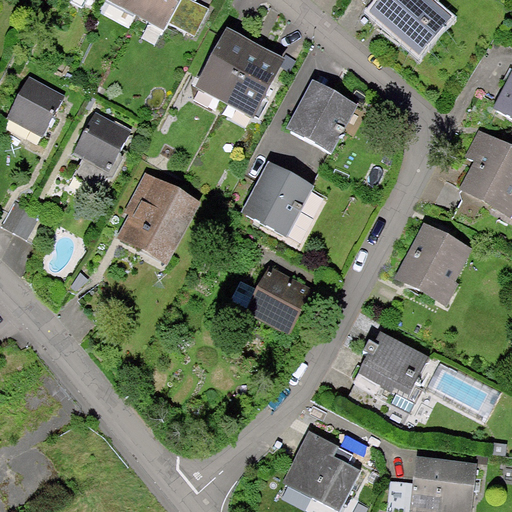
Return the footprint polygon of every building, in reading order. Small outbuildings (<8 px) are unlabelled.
[(109,0),(108,3),(136,17),(144,0),(109,0)] [(144,0),(136,17),(163,31),(178,0),(144,0)] [(449,23),(422,0),(387,0),(374,15),(420,56),(449,23)] [(255,51),(227,36),(198,91),(226,106),(255,51)] [(255,51),(226,106),(253,120),(282,65),(255,51)] [(65,96),(28,76),(7,116),(43,136),(65,96)] [(511,81),(494,114),(511,124),(511,81)] [(357,112),(314,88),(290,132),(332,156),(357,112)] [(131,130),(96,111),(73,151),(109,170),(131,130)] [(511,217),(511,152),(481,136),(468,160),(478,165),(462,195),(511,220),(511,217)] [(314,193),(270,169),(244,217),(288,240),(314,193)] [(198,203),(144,172),(123,210),(130,214),(117,236),(165,263),(198,203)] [(27,212),(15,205),(3,226),(15,234),(27,212)] [(39,219),(27,212),(15,234),(27,241),(39,219)] [(473,256),(427,230),(398,282),(445,307),(473,256)] [(315,295),(271,270),(246,314),(290,338),(315,295)] [(434,367),(382,340),(364,374),(415,401),(434,367)] [(312,439),(287,487),(335,511),(342,511),(361,476),(333,462),(339,452),(312,439)] [(417,462),(413,511),(471,511),(474,466),(417,462)]
